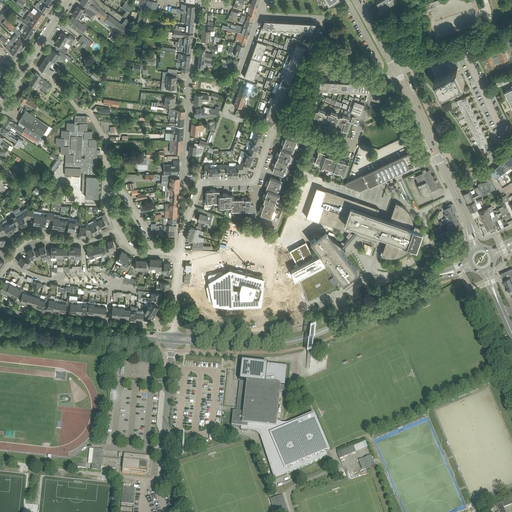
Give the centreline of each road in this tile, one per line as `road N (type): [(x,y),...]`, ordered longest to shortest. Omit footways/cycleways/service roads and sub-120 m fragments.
road 1 (secondary): [(211,340),(291,341),(435,276)]
road 2 (residential): [(179,254),(199,185),(254,182),(278,123)]
road 3 (residential): [(184,184),(200,0)]
road 4 (unclassified): [(178,511),(162,461),(171,349)]
road 5 (residential): [(109,192),(107,144),(90,113),(28,63)]
road 6 (residential): [(278,123),(352,149),(377,82)]
road 7 (secondary): [(134,334),(71,329),(0,306)]
road 8 (tertiary): [(453,189),(396,71)]
